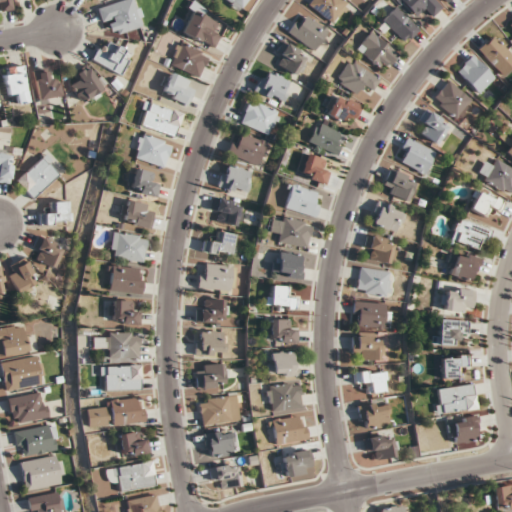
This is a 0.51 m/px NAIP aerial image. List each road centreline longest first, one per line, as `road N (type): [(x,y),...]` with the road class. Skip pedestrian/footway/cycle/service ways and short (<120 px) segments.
road 1 (residential): [(490,0),(445,40),(388,112),(335,239),(328,395),(348,511)]
road 2 (residential): [(273,0),(210,117),(179,219),(166,368),(189,511)]
road 3 (residential): [(239,511),(511,459)]
road 4 (residential): [(511,266),(500,360),(511,459)]
